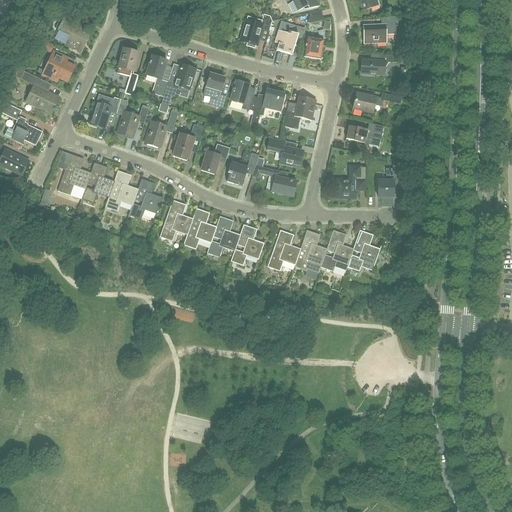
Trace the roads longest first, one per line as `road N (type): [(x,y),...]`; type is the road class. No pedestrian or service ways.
road 1 (tertiary): [(463,330),(480,0)]
road 2 (tertiary): [(460,0),(445,329)]
road 3 (residential): [(307,216),(235,207),(59,135)]
road 4 (residential): [(334,85),(110,29)]
road 5 (tertiary): [(486,511),(460,446),(463,330)]
road 6 (tertiary): [(445,329),(441,444),(461,511)]
road 7 (residential): [(307,216),(334,85)]
